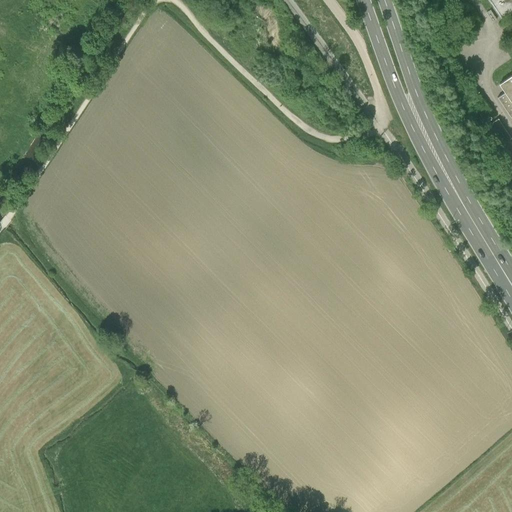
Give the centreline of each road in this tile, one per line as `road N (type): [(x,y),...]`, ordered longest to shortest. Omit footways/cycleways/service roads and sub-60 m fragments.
road 1 (track): [(8,218),(154,0)]
road 2 (track): [(174,0),(310,130),(334,139),(381,127)]
road 3 (primary): [(417,118),(497,262)]
road 4 (primary): [(363,0),(399,96),(417,118)]
road 5 (primary): [(417,118),(384,0)]
